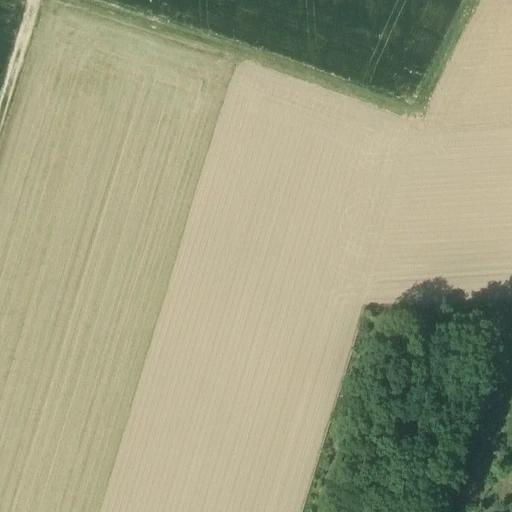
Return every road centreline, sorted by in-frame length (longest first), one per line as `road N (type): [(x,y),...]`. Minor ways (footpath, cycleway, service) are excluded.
road 1 (track): [(468,0),(412,118),(75,0)]
road 2 (track): [(34,0),(0,116)]
